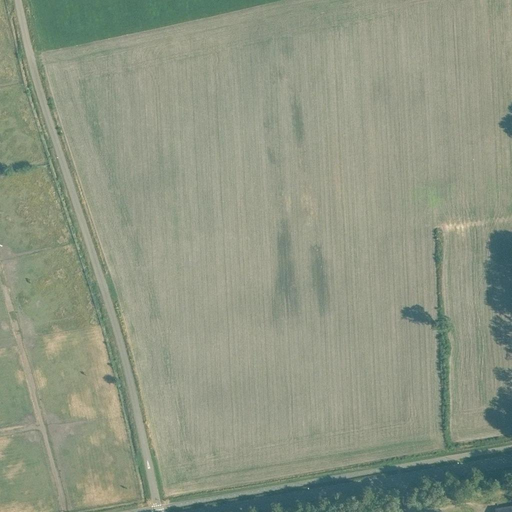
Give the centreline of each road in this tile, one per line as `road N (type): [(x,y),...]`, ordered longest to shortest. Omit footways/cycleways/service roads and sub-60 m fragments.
road 1 (unclassified): [(157,511),(121,355),(10,0)]
road 2 (tertiary): [(232,511),(511,462)]
